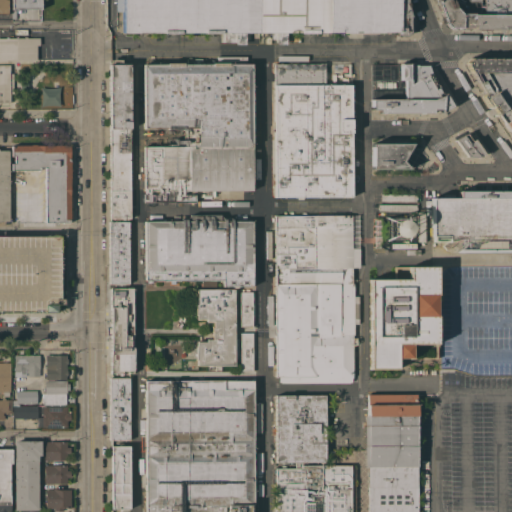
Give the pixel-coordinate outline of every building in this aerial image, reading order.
[(8,0),(8,14),(0,14),(0,0),(8,0)] [(11,0),(40,0),(41,22),(11,22),(11,0)] [(123,0),(123,34),(194,33),(193,0),(123,0)] [(193,0),(194,33),(258,33),(257,0),(193,0)] [(257,0),(258,33),(332,31),(331,0),(257,0)] [(331,0),(401,0),(401,30),(332,31),(331,0)] [(401,0),(405,0),(405,2),(409,14),(408,31),(404,35),(401,35),(401,30),(401,0)] [(511,28),(503,28),(503,29),(474,29),(474,26),(461,26),(461,29),(449,29),(448,28),(446,28),(445,27),(444,25),(435,1),(436,0),(511,0),(511,28)] [(0,60),(0,38),(6,38),(6,37),(8,36),(8,37),(24,37),(24,36),(27,36),(27,37),(39,37),(39,45),(36,45),(36,60),(0,60)] [(197,146),(186,146),(149,146),(149,139),(151,139),(151,132),(148,132),(148,128),(144,128),(143,64),(167,63),(167,62),(183,62),(183,63),(187,63),(187,58),(188,58),(188,57),(191,57),(191,58),(196,58),(197,146)] [(484,93),(472,72),(471,72),(465,62),(470,57),(511,57),(511,146),(508,140),(510,137),(497,114),(494,115),(493,114),(496,112),(492,106),(489,108),(488,106),(489,105),(482,96),(484,93)] [(196,58),(202,58),(202,63),(212,63),(212,62),(228,62),(228,63),(250,63),(251,146),(197,146),(196,58)] [(110,128),(109,64),(111,64),(111,59),(121,59),(121,64),(129,64),(130,128),(110,128)] [(274,63),(325,63),(325,71),(327,71),(327,73),(325,73),(326,73),(327,73),(328,75),(326,75),(326,76),(325,76),(325,83),(328,83),(328,82),(332,82),(332,74),(336,74),(336,84),(351,84),(351,148),(353,148),(353,153),(351,153),(351,175),(355,175),(355,187),(351,187),(351,196),(302,197),(302,199),(296,199),(296,196),(275,197),(274,63)] [(377,113),(377,109),(370,109),(370,106),(371,106),(371,99),(404,99),(404,79),(399,79),(399,64),(400,64),(400,63),(410,63),(410,64),(417,64),(417,65),(428,65),(430,73),(452,105),(440,113),(439,112),(439,109),(432,109),(432,113),(377,113)] [(11,73),(13,73),(13,93),(11,93),(10,93),(10,102),(0,102),(0,64),(9,64),(9,70),(11,70),(11,73)] [(71,107),(70,87),(40,88),(40,107),(60,107),(71,107)] [(130,128),(131,128),(131,134),(129,134),(129,219),(128,219),(128,220),(126,220),(126,218),(110,218),(110,128),(130,128)] [(479,158),(478,157),(466,156),(454,139),(466,133),(471,140),(474,138),(476,142),(478,140),(482,147),(480,147),(484,154),(479,158)] [(412,143),(402,161),(409,168),(408,169),(371,169),(371,143),(412,143)] [(70,146),(70,160),(70,222),(45,222),(45,167),(40,167),(40,170),(12,170),(12,163),(14,163),(14,156),(12,156),(12,146),(31,146),(31,144),(36,144),(36,145),(70,146)] [(187,190),(183,190),(183,194),(195,194),(195,202),(143,202),(144,146),(149,146),(186,146),(187,190)] [(186,146),(251,146),(252,190),(215,191),(215,196),(212,196),(212,190),(187,190),(186,146)] [(0,150),(9,150),(9,221),(0,221),(0,150)] [(426,167),(431,171),(437,165),(431,160),(426,167)] [(416,194),(416,196),(417,196),(417,198),(416,198),(416,201),(381,201),(381,193),(416,194)] [(459,239),(458,239),(447,242),(447,236),(430,236),(430,197),(458,197),(511,197),(511,236),(473,238),(459,239)] [(425,241),(422,241),(422,242),(420,242),(418,242),(417,211),(425,211),(425,241)] [(144,221),(191,220),(191,215),(220,214),(220,221),(252,221),(252,281),(255,281),(255,285),(252,285),(252,286),(238,286),(237,287),(234,287),(233,286),(223,286),(223,280),(216,280),(216,286),(201,286),(200,286),(200,283),(202,283),(202,281),(175,281),(175,283),(171,283),(170,280),(151,280),(151,282),(147,283),(147,280),(145,280),(144,221)] [(275,267),(275,215),(359,215),(359,267),(351,267),(275,267)] [(109,283),(108,221),(123,221),(123,220),(125,220),(125,221),(128,221),(128,256),(130,256),(130,259),(128,259),(129,283),(109,283)] [(391,224),(393,222),(395,222),(397,222),(400,222),(401,223),(403,224),(403,225),(404,226),(405,228),(406,230),(405,232),(404,234),(403,236),(402,237),(401,237),(400,238),(397,239),(395,239),(393,238),(391,237),(390,235),(389,233),(388,231),(388,229),(389,227),(390,225),(391,224)] [(0,236),(60,236),(60,298),(55,298),(55,305),(56,305),(56,312),(44,312),(44,311),(0,311),(0,236)] [(511,236),(511,250),(458,250),(458,249),(459,249),(459,239),(473,238),(511,236)] [(369,279),(394,279),(394,266),(436,266),(436,294),(435,294),(435,316),(436,316),(436,358),(397,359),(397,368),(369,369),(369,279)] [(275,284),(275,267),(351,267),(351,283),(275,284)] [(351,283),(354,283),(354,290),(358,290),(358,317),(354,317),(354,335),(352,335),(353,377),(352,377),(352,382),(350,382),(280,383),(280,382),(278,382),(278,376),(275,376),(275,284),(351,283)] [(132,364),(133,373),(110,373),(110,288),(110,284),(128,284),(128,287),(132,287),(132,340),(134,340),(134,346),(132,346),(132,347),(135,347),(135,354),(133,354),(133,356),(134,357),(134,363),(132,364)] [(235,365),(197,365),(197,360),(196,360),(196,346),(197,346),(197,341),(206,341),(206,339),(212,339),(212,327),(213,327),(213,321),(206,321),(206,319),(197,319),(197,314),(196,314),(196,299),(197,299),(197,289),(234,289),(234,306),(236,306),(236,310),(234,310),(234,338),(237,338),(238,356),(235,356),(235,365)] [(252,326),(240,326),(240,291),(252,291),(252,326)] [(252,371),(240,371),(240,332),(252,332),(252,371)] [(45,354),(66,354),(66,358),(67,358),(67,363),(66,363),(66,370),(67,370),(67,375),(66,375),(66,379),(45,379),(45,354)] [(39,376),(27,376),(27,372),(26,372),(26,377),(14,377),(14,355),(39,355),(39,376)] [(0,362),(10,362),(10,391),(9,391),(9,396),(3,396),(3,391),(0,391),(0,362)] [(129,440),(109,440),(109,377),(129,377),(129,440)] [(145,441),(145,380),(252,379),(252,440),(145,441)] [(43,405),(43,393),(45,393),(45,380),(66,380),(66,383),(69,383),(69,390),(66,390),(66,393),(65,393),(65,405),(43,405)] [(12,399),(15,399),(15,390),(36,390),(36,403),(18,403),(18,404),(12,404),(12,399)] [(366,415),(366,404),(367,404),(367,393),(416,393),(416,401),(417,401),(418,402),(418,403),(417,405),(416,406),(416,415),(366,415)] [(325,394),(325,462),(275,462),(275,395),(325,394)] [(0,419),(0,399),(1,399),(1,398),(5,398),(5,399),(11,399),(11,413),(5,413),(5,412),(2,412),(3,414),(4,414),(4,419),(0,419)] [(36,406),(37,412),(37,418),(12,418),(12,412),(12,406),(36,406)] [(42,416),(42,413),(42,406),(66,406),(66,413),(70,413),(70,420),(66,420),(66,426),(42,426),(37,426),(37,417),(42,416)] [(367,466),(363,466),(363,415),(366,415),(416,415),(416,466),(367,466)] [(14,440),(41,440),(41,455),(38,455),(38,484),(39,484),(39,487),(38,487),(38,509),(14,510),(14,440)] [(252,440),(253,504),(250,504),(227,504),(224,504),(224,511),(145,511),(145,441),(252,440)] [(44,441),(66,441),(66,446),(70,446),(70,453),(66,453),(66,460),(44,459),(44,441)] [(111,508),(111,445),(129,445),(129,508),(122,508),(122,511),(117,511),(117,508),(111,508)] [(0,511),(0,448),(11,448),(11,463),(9,463),(10,510),(5,510),(4,511),(0,511)] [(66,483),(44,483),(44,464),(66,464),(66,470),(70,470),(70,477),(66,477),(66,483)] [(301,468),(301,465),(351,465),(351,511),(275,511),(275,468),(301,468)] [(416,466),(417,492),(417,511),(368,511),(368,487),(367,487),(367,466),(416,466)] [(70,507),(62,507),(62,510),(54,510),(54,508),(45,508),(45,489),(48,489),(48,488),(59,488),(59,489),(70,489),(70,507)]
